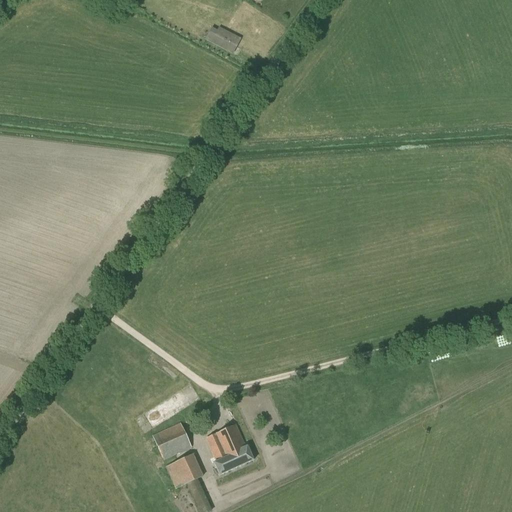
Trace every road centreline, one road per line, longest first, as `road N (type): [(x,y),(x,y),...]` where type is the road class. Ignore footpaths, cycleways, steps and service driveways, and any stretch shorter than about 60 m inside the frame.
road 1 (unclassified): [(511,321),(220,390),(94,308)]
road 2 (tertiary): [(94,308),(319,0)]
road 3 (tertiary): [(0,434),(94,308)]
